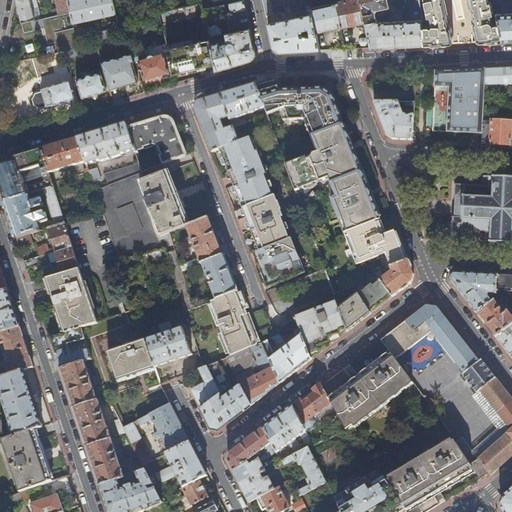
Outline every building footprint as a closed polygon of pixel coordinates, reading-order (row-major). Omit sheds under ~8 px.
[(16,0),(22,23),(35,20),(30,0),(16,0)] [(36,0),(30,0),(35,20),(41,19),(36,0)] [(57,0),(60,14),(72,12),(69,0),(57,0)] [(113,0),(69,0),(72,12),(73,20),(74,23),(116,13),(113,0)] [(243,0),(241,0),(225,4),(226,10),(231,9),(232,11),(227,12),(231,32),(250,28),(247,15),(243,0)] [(274,47),(280,52),(299,51),(320,50),(316,32),(311,7),(309,0),(288,0),(291,10),(306,6),(308,14),(287,19),(285,11),(286,10),(283,0),(263,0),(266,13),(272,38),(274,47)] [(353,24),(366,21),(361,0),(344,0),(336,2),(341,27),(342,29),(351,27),(351,25),(353,24)] [(397,46),(424,44),(423,26),(423,19),(381,22),(378,20),(376,13),(378,10),(390,7),(388,0),(361,0),(366,21),(372,47),(397,46)] [(453,37),(454,36),(452,29),(451,22),(449,22),(447,11),(444,0),(425,0),(427,10),(428,16),(431,16),(433,25),(431,27),(429,26),(423,26),(424,44),(450,43),(452,43),(453,41),(454,39),(453,37)] [(480,42),(503,40),(499,23),(493,24),(493,23),(491,21),(492,19),(491,14),(494,14),(492,2),(489,2),(488,0),(469,0),(471,7),(473,16),(472,17),(473,25),(475,32),(476,32),(477,38),(478,40),(480,42)] [(202,2),(185,6),(188,19),(205,16),(202,2)] [(340,27),(341,27),(336,2),(311,7),(316,32),(327,30),(332,29),(334,30),(339,29),(340,27)] [(67,22),(73,20),(72,12),(60,14),(50,16),(55,40),(58,52),(79,48),(77,39),(71,40),(67,22)] [(511,12),(497,13),(499,23),(503,40),(511,39),(511,12)] [(49,41),(55,40),(50,16),(41,19),(35,20),(22,23),(23,29),(45,24),(49,41)] [(255,53),(250,28),(231,32),(226,34),(228,42),(219,44),(219,42),(211,44),(214,60),(217,70),(233,65),(251,60),(255,53)] [(109,29),(93,33),(96,41),(110,38),(109,29)] [(197,64),(214,60),(211,44),(210,40),(167,49),(167,51),(172,71),(173,74),(189,70),(198,68),(197,64)] [(163,53),(169,72),(172,71),(167,51),(163,53)] [(155,76),(169,72),(163,53),(154,55),(152,54),(149,55),(148,57),(139,60),(144,79),(155,76)] [(130,83),(138,81),(132,61),(111,68),(105,70),(110,89),(124,85),(127,84),(130,83)] [(511,67),(486,69),(486,85),(511,83),(511,67)] [(484,124),(486,85),(486,69),(438,71),(437,86),(438,86),(438,90),(439,90),(439,98),(437,98),(437,103),(436,103),(434,131),(484,133),(484,124)] [(94,94),(106,90),(101,71),(96,73),(95,71),(86,73),(85,76),(77,79),(83,97),(94,94)] [(264,107),(267,115),(268,117),(277,113),(281,122),(302,121),(309,137),(343,123),(332,96),(320,88),(281,87),(278,81),(274,80),(255,85),(264,107)] [(68,101),(75,99),(70,82),(42,90),(42,91),(35,93),(33,100),(34,106),(39,109),(46,107),(47,108),(61,104),(63,108),(66,107),(70,106),(68,101)] [(264,107),(255,85),(236,91),(221,95),(231,120),(239,117),(261,109),(264,107)] [(198,102),(195,109),(204,131),(212,152),(219,149),(239,141),(233,127),(231,120),(221,95),(198,102)] [(393,139),(412,139),(414,114),(407,115),(407,114),(405,114),(404,114),(400,102),(374,102),(381,120),(387,135),(393,139)] [(240,119),(239,117),(231,120),(233,127),(246,122),(244,118),(240,119)] [(157,149),(162,164),(173,160),(186,155),(174,125),(172,121),(165,118),(163,118),(149,122),(128,128),(135,150),(135,152),(152,147),(157,149)] [(492,125),(484,124),(484,133),(483,143),(486,143),(511,145),(511,127),(511,125),(511,126),(511,121),(492,121),(492,125)] [(121,154),(135,150),(128,128),(126,123),(101,131),(78,137),(86,161),(87,164),(100,160),(101,161),(109,159),(108,155),(111,154),(112,158),(121,155),(121,154)] [(344,234),(381,219),(343,123),(309,137),(315,154),(310,156),(309,159),(303,161),(303,159),(286,166),(295,192),(304,188),(305,189),(307,189),(309,189),(313,187),(316,185),(315,184),(325,180),(333,198),(328,200),(337,222),(339,221),(344,234)] [(49,172),(86,161),(78,137),(59,143),(42,148),(47,166),(49,172)] [(250,230),(258,251),(289,239),(281,218),(282,217),(274,195),(273,196),(265,174),(267,174),(258,151),(256,151),(250,137),(239,141),(219,149),(226,166),(229,165),(230,168),(236,184),(233,185),(242,208),(244,207),(247,214),(253,230),(250,230)] [(27,173),(47,166),(42,148),(17,156),(9,158),(10,162),(0,165),(0,172),(2,179),(4,178),(6,182),(7,185),(4,185),(6,192),(7,191),(10,200),(28,195),(44,190),(53,187),(50,176),(31,183),(27,173)] [(168,245),(165,234),(186,226),(187,226),(189,225),(204,219),(203,194),(200,186),(196,177),(195,174),(192,171),(189,168),(185,165),(180,162),(173,160),(162,164),(96,190),(119,261),(168,245)] [(97,168),(89,170),(93,183),(101,180),(97,168)] [(465,185),(456,185),(455,196),(456,196),(455,217),(454,217),(453,229),(462,230),(462,231),(464,231),(464,230),(472,230),(472,231),(473,232),(473,230),(481,231),(481,241),(489,242),(490,242),(511,243),(511,176),(484,175),(484,186),(476,186),(476,184),(474,184),(474,186),(466,185),(466,184),(465,184),(465,185)] [(65,223),(53,187),(44,190),(55,226),(65,223)] [(31,203),(28,195),(10,200),(5,202),(11,220),(17,238),(30,234),(40,231),(37,222),(39,221),(41,223),(48,220),(45,211),(33,215),(31,211),(44,206),(41,198),(34,200),(33,202),(31,203)] [(210,284),(216,300),(238,291),(232,276),(224,254),(229,252),(226,244),(221,246),(217,236),(210,217),(204,219),(189,225),(187,226),(190,236),(186,238),(189,244),(192,242),(193,244),(194,248),(198,259),(193,261),(195,266),(202,263),(208,279),(211,278),(212,280),(213,282),(210,284)] [(68,231),(65,223),(55,226),(48,228),(55,249),(55,252),(72,246),(69,237),(65,239),(63,233),(67,231),(68,231)] [(370,233),(367,225),(345,234),(357,265),(386,253),(387,258),(403,252),(397,236),(395,231),(382,236),(379,229),(370,233)] [(33,244),(30,234),(17,238),(20,248),(33,244)] [(299,270),(295,260),(298,259),(291,239),(289,239),(258,251),(253,253),(258,264),(261,273),(264,272),(268,282),(299,270)] [(41,256),(55,252),(55,249),(49,251),(47,245),(38,248),(41,256)] [(80,269),(72,246),(55,252),(60,265),(56,266),(59,274),(80,269)] [(175,250),(167,253),(186,312),(194,309),(175,250)] [(404,256),(403,252),(387,258),(391,267),(406,261),(404,256)] [(41,264),(39,257),(25,261),(27,269),(41,264)] [(409,260),(406,261),(391,267),(393,271),(380,281),(393,297),(404,288),(412,282),(414,274),(409,260)] [(3,274),(0,265),(0,293),(8,291),(3,274)] [(98,322),(80,269),(59,274),(47,278),(57,309),(65,333),(81,328),(98,322)] [(454,272),(451,279),(464,296),(478,313),(493,302),(489,296),(490,295),(490,293),(497,293),(498,274),(454,272)] [(511,275),(498,274),(497,293),(497,296),(500,296),(506,292),(507,291),(511,290),(511,275)] [(381,306),(393,297),(380,281),(374,286),(372,284),(366,288),(367,289),(359,294),(371,313),(381,306)] [(14,309),(8,291),(0,293),(0,333),(20,326),(14,309)] [(212,301),(221,324),(246,314),(247,314),(242,303),(238,291),(216,300),(212,301)] [(336,299),(345,296),(343,291),(334,294),(336,299)] [(360,322),(371,313),(359,294),(339,308),(347,328),(348,331),(360,322)] [(486,323),(496,337),(511,324),(511,314),(508,310),(505,312),(495,300),(493,302),(478,313),(486,323)] [(339,331),(347,328),(339,308),(337,301),(295,317),(299,326),(298,327),(309,354),(318,351),(316,347),(329,342),(328,338),(340,334),(339,331)] [(431,332),(464,373),(479,361),(437,307),(427,305),(381,341),(391,355),(382,361),(381,359),(367,370),(369,372),(360,378),(357,374),(350,379),(349,378),(350,377),(344,369),(322,386),(332,404),(346,430),(350,428),(411,380),(395,359),(431,332)] [(220,325),(232,356),(257,345),(246,314),(221,324),(220,325)] [(163,334),(146,340),(155,367),(192,355),(183,327),(173,331),(170,322),(159,325),(162,333),(165,332),(166,337),(164,338),(163,334)] [(511,353),(511,324),(496,337),(510,355),(511,353)] [(24,337),(20,326),(0,333),(0,344),(3,344),(5,343),(8,353),(27,347),(24,337)] [(131,326),(91,339),(95,352),(135,339),(131,326)] [(312,359),(309,354),(298,327),(293,329),(298,338),(288,346),(280,335),(272,338),(282,351),(273,357),(273,353),(268,340),(262,343),(280,383),(295,372),(312,359)] [(84,339),(81,328),(65,333),(50,338),(56,355),(61,370),(84,361),(91,359),(88,349),(71,354),(68,344),(84,339)] [(88,349),(84,339),(68,344),(71,354),(88,349)] [(118,379),(155,367),(146,340),(109,352),(118,379)] [(266,395),(280,383),(262,343),(257,345),(232,356),(227,358),(231,365),(235,373),(252,365),(255,371),(259,369),(261,374),(241,385),(251,406),(266,395)] [(30,357),(27,347),(8,353),(12,363),(9,364),(6,365),(10,375),(24,370),(34,367),(30,357)] [(227,358),(219,361),(223,368),(231,365),(227,358)] [(387,479),(390,485),(407,511),(424,511),(432,508),(439,503),(434,493),(447,485),(455,497),(472,487),(492,474),(511,455),(511,398),(492,372),(481,359),(479,361),(464,373),(462,374),(463,374),(467,380),(477,392),(480,390),(511,429),(480,457),(477,460),(470,449),(463,454),(454,440),(446,444),(444,442),(429,451),(430,453),(424,457),(422,455),(419,457),(421,459),(412,464),(411,462),(394,472),(395,474),(387,479)] [(97,400),(84,361),(61,370),(67,389),(73,408),(97,400)] [(196,398),(202,409),(221,394),(212,375),(223,370),(223,368),(219,361),(199,369),(205,382),(192,390),(196,398)] [(33,397),(24,370),(10,375),(0,378),(0,392),(15,436),(36,429),(43,427),(33,397)] [(464,383),(467,380),(463,374),(459,377),(459,381),(461,383),(464,383)] [(318,414),(332,404),(322,386),(321,384),(312,390),(314,392),(308,397),(318,414)] [(234,419),(251,406),(241,385),(228,395),(227,394),(226,395),(227,397),(225,398),(225,401),(226,402),(225,402),(221,394),(202,409),(211,428),(219,430),(234,419)] [(472,447),(480,457),(511,429),(480,390),(477,392),(473,396),(497,425),(472,447)] [(303,425),(318,414),(308,397),(302,402),(301,399),(297,402),(293,405),(303,425)] [(98,400),(97,400),(73,408),(80,428),(86,447),(111,439),(98,400)] [(171,404),(124,428),(143,466),(153,461),(142,439),(142,438),(136,427),(140,425),(152,419),(159,432),(154,435),(156,440),(162,437),(170,453),(190,442),(186,434),(174,410),(171,404)] [(306,430),(303,425),(293,405),(277,417),(263,428),(274,447),(276,452),(277,453),(306,430)] [(116,426),(121,424),(117,415),(112,417),(116,426)] [(267,453),(274,447),(263,428),(246,441),(230,453),(228,461),(234,471),(246,462),(247,462),(257,454),(258,456),(261,454),(259,452),(264,449),(267,453)] [(39,439),(36,429),(15,436),(3,441),(20,492),(40,485),(53,481),(49,470),(48,470),(43,457),(37,440),(39,439)] [(309,435),(303,439),(307,447),(309,446),(313,444),(309,435)] [(124,478),(111,439),(86,447),(93,468),(99,486),(118,480),(120,479),(124,478)] [(197,456),(190,442),(170,453),(166,455),(169,462),(167,463),(168,465),(171,464),(172,467),(156,475),(160,485),(177,476),(183,488),(200,479),(207,476),(197,456)] [(313,455),(309,446),(307,447),(282,460),(284,465),(296,459),(299,465),(301,464),(308,477),(306,478),(309,485),(297,491),(299,495),(326,481),(317,463),(313,455)] [(269,458),(276,452),(274,447),(267,453),(260,458),(261,461),(269,458)] [(250,465),(247,462),(246,462),(234,471),(242,487),(249,502),(257,499),(275,489),(269,476),(264,478),(262,474),(266,472),(261,461),(260,458),(250,465)] [(285,466),(284,465),(282,460),(277,463),(280,469),(285,466)] [(121,489),(118,480),(99,486),(105,505),(107,511),(134,511),(145,509),(145,510),(151,508),(151,507),(162,503),(155,488),(151,490),(148,488),(148,487),(153,485),(149,478),(145,470),(137,473),(140,483),(133,485),(132,483),(124,486),(125,488),(121,489)] [(134,474),(124,478),(120,479),(121,482),(135,478),(134,474)] [(407,511),(390,485),(377,493),(366,474),(345,486),(346,487),(334,494),(342,510),(342,511),(407,511)] [(67,476),(53,481),(40,485),(43,494),(57,489),(60,495),(72,491),(71,488),(67,476)] [(153,476),(149,478),(153,485),(154,487),(157,486),(153,476)] [(204,488),(200,479),(183,488),(182,489),(191,507),(209,498),(204,488)] [(280,486),(275,489),(257,499),(263,510),(267,508),(269,511),(282,511),(291,507),(280,486)] [(503,508),(505,511),(511,511),(511,491),(506,497),(503,508)] [(59,511),(64,511),(58,495),(31,504),(33,511),(59,511)] [(296,511),(306,507),(302,500),(295,503),(294,507),(296,511)] [(214,502),(194,511),(215,511),(218,511),(217,509),(219,508),(216,503),(215,503),(214,502)]
